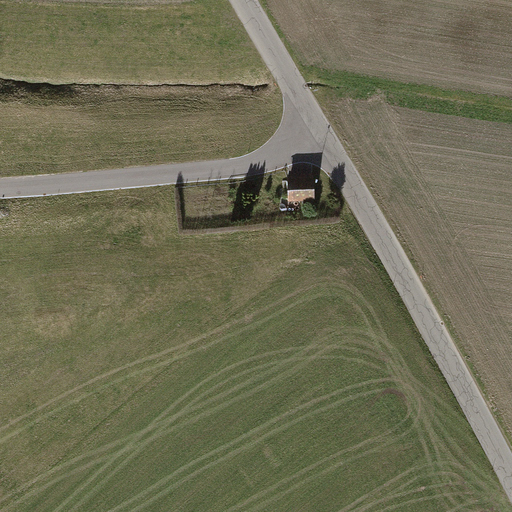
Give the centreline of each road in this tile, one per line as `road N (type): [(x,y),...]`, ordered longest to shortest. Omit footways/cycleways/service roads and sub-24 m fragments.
road 1 (unclassified): [(323,133),(511,478)]
road 2 (residential): [(0,188),(255,163),(323,133)]
road 3 (unclassified): [(247,0),(323,133)]
